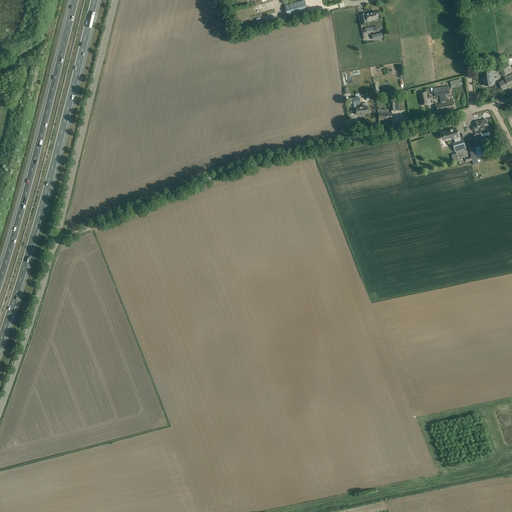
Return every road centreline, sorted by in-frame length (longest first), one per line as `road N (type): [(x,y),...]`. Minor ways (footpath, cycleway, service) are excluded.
road 1 (unclassified): [(57,235),(261,161),(473,110)]
road 2 (motorway): [(0,339),(94,0)]
road 3 (motorway): [(72,0),(0,271)]
road 4 (unclassified): [(57,235),(114,0)]
road 5 (unclassified): [(0,411),(57,235)]
